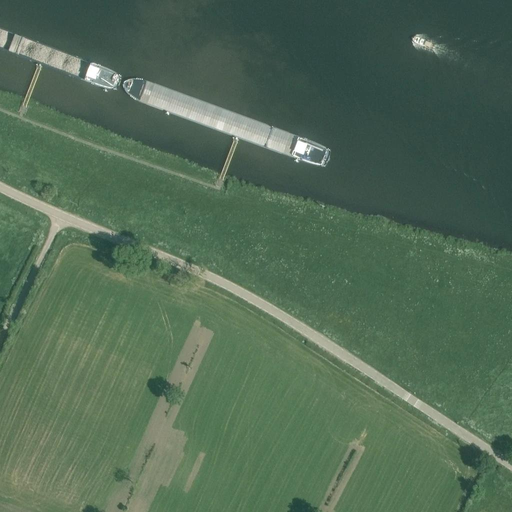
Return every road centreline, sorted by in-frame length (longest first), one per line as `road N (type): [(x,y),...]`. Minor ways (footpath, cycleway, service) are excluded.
road 1 (tertiary): [(511,465),(258,301),(0,186)]
road 2 (track): [(0,342),(62,216)]
